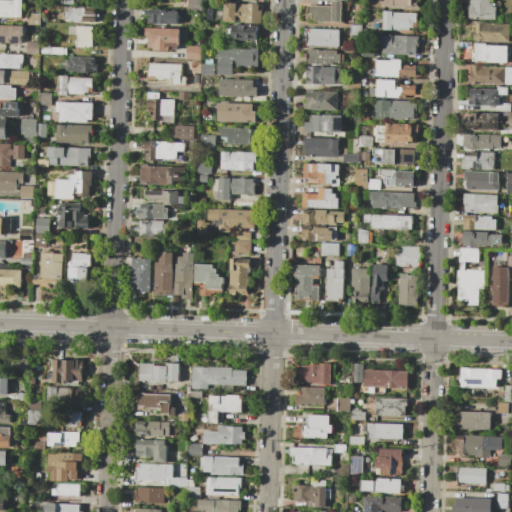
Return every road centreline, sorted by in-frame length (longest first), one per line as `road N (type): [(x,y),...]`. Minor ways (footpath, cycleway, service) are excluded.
road 1 (residential): [(447,0),(428,511)]
road 2 (residential): [(122,0),(103,511)]
road 3 (residential): [(0,323),(511,340)]
road 4 (residential): [(284,0),(268,511)]
